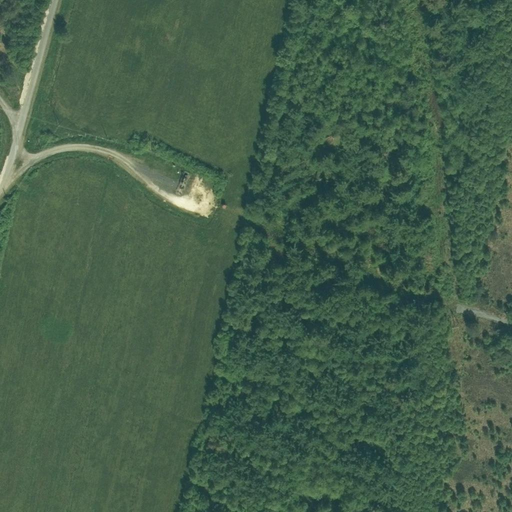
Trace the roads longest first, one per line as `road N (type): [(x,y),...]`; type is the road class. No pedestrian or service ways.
road 1 (track): [(10,168),(89,146),(117,154),(192,211)]
road 2 (unclassified): [(58,0),(0,191)]
